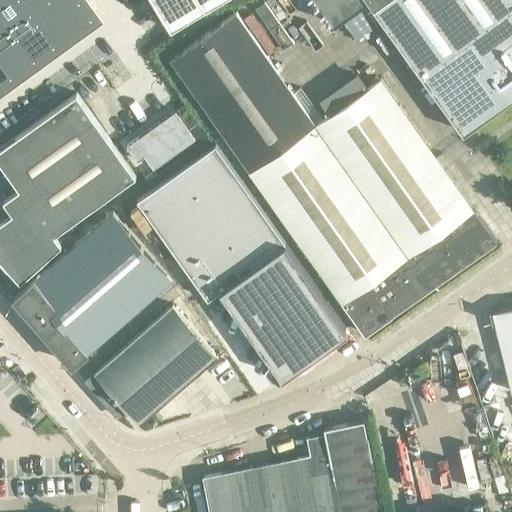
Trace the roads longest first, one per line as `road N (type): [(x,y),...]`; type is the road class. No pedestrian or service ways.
road 1 (unclassified): [(511,265),(323,388),(140,457)]
road 2 (unclassified): [(140,457),(102,446),(0,324)]
road 3 (unknown): [(473,292),(511,427)]
